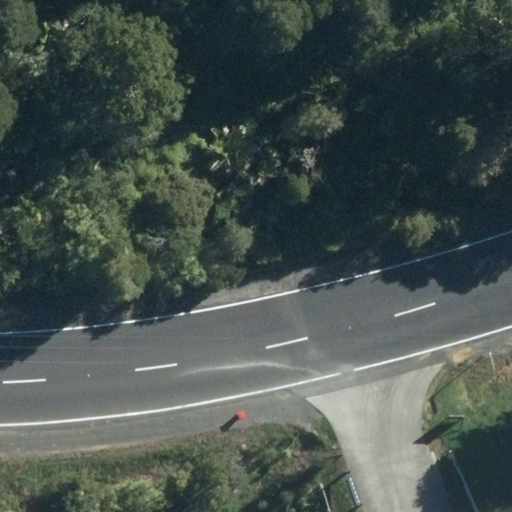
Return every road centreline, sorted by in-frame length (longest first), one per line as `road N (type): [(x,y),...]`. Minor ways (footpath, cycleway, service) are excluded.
road 1 (tertiary): [(0,377),(100,371),(334,332)]
road 2 (residential): [(334,332),(401,511)]
road 3 (tertiary): [(334,332),(511,283)]
